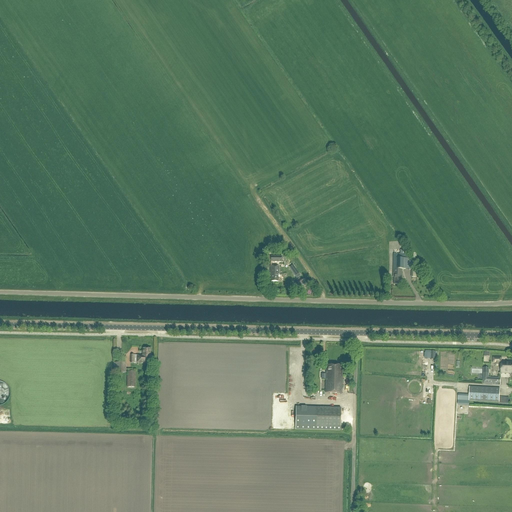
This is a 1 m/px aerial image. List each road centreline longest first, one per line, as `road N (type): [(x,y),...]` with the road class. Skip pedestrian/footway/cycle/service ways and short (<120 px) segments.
road 1 (tertiary): [(511,336),(0,325)]
road 2 (unclassified): [(511,303),(0,292)]
road 3 (track): [(358,333),(353,511)]
